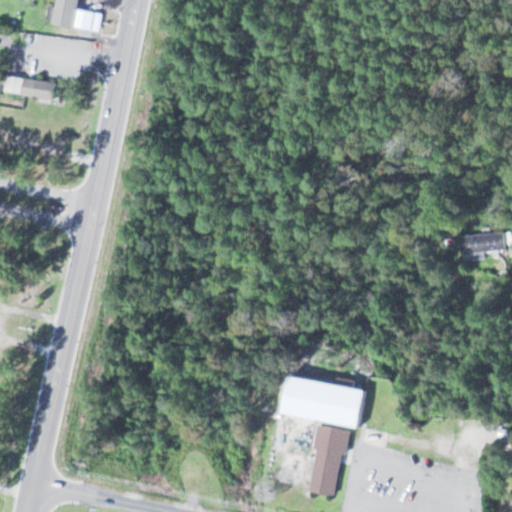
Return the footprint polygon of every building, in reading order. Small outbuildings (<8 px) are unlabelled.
[(81,27),(85,0),(60,0),(57,23),(81,27)] [(62,100),(64,83),(28,78),(26,95),(62,100)] [(505,232),(459,238),(461,256),(507,250),(505,232)] [(366,391),(282,377),(276,414),(360,427),(366,391)] [(345,431),(317,426),(307,493),(335,497),(345,431)]
